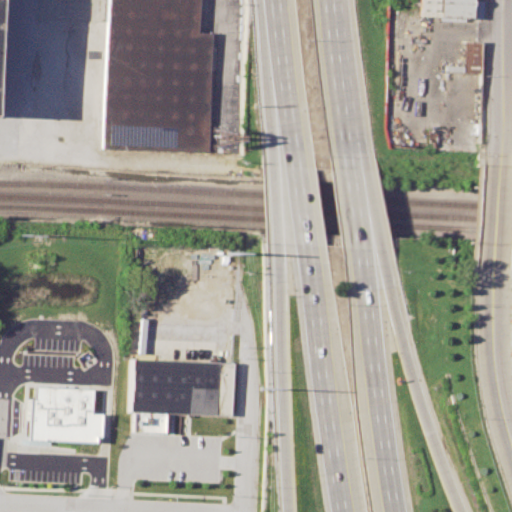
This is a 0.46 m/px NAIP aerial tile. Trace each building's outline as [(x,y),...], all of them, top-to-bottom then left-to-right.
[(99,149),(204,154),(209,34),(194,33),(195,0),(104,0),(104,20),(99,149)] [(416,0),(416,18),(479,20),(479,0),(416,0)] [(459,73),(476,73),(476,42),(459,41),(459,73)] [(128,351),(213,355),(213,362),(228,363),(226,416),(212,415),(212,422),(125,418),(128,351)] [(30,386),(30,399),(25,398),(24,439),(90,442),(91,436),(96,436),(97,413),(86,412),(87,388),(30,386)]
